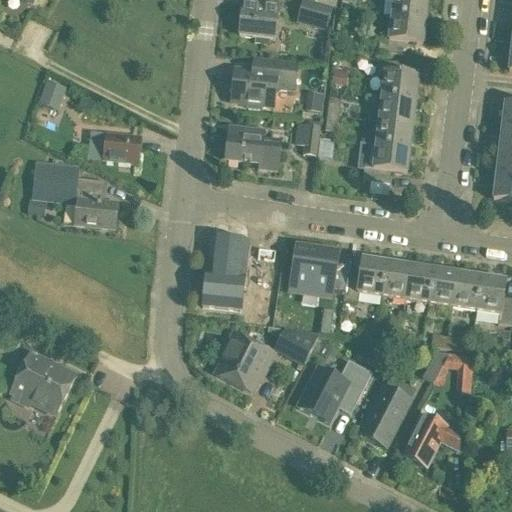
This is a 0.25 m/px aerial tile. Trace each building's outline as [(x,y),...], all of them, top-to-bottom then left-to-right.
[(393,0),(392,19),(426,23),(428,0),(393,0)] [(329,22),(333,10),(304,1),(300,13),(329,22)] [(278,7),(243,3),(239,39),(274,43),(278,7)] [(426,23),(392,19),(389,42),(380,41),(378,55),(405,58),(406,46),(423,48),(426,23)] [(381,100),(415,104),(418,80),(402,78),(403,66),(377,63),(376,76),(384,77),(381,100)] [(342,72),(333,71),(331,85),(340,86),(342,72)] [(273,110),(275,95),(280,91),(294,93),(296,81),(236,74),(236,73),(235,73),(234,83),(231,84),(229,89),(229,93),(232,95),(231,105),(232,105),(246,106),(248,111),(258,112),(262,108),(272,109),(272,110),(273,110)] [(38,106),(51,110),(60,88),(47,83),(38,106)] [(381,100),(378,124),(413,128),(415,104),(381,100)] [(328,102),(326,118),(338,119),(340,104),(328,102)] [(501,131),(511,132),(511,107),(504,107),(501,131)] [(338,119),(326,118),(324,133),(336,135),(338,119)] [(413,128),(378,124),(376,148),(410,152),(413,128)] [(304,150),(303,158),(316,160),(320,130),(298,128),(295,149),(304,150)] [(511,132),(501,131),(499,155),(511,156),(511,132)] [(227,140),(224,164),(259,167),(258,173),(278,175),(280,156),(262,154),(264,135),(238,132),(237,141),(227,140)] [(89,149),(87,163),(137,168),(140,141),(106,137),(105,151),(89,149)] [(410,152),(376,148),(373,171),(364,170),(363,184),(389,187),(390,175),(407,176),(410,152)] [(511,156),(499,155),(496,179),(511,180),(511,156)] [(78,196),(79,194),(75,194),(77,171),(35,166),(32,194),(74,199),(75,196),(78,196)] [(511,180),(496,179),(493,203),(511,205),(511,180)] [(79,194),(78,196),(75,228),(114,233),(117,208),(99,206),(100,196),(79,194)] [(249,273),(251,254),(252,246),(211,242),(208,270),(209,270),(208,278),(206,277),(203,309),(240,313),(244,273),(249,273)] [(258,252),(257,261),(273,263),(274,254),(258,252)] [(296,254),(290,292),(331,298),(337,261),(338,261),(338,259),(321,256),(320,257),(313,256),(313,255),(295,252),(295,254),(296,254)] [(381,300),(386,267),(362,263),(359,279),(347,277),(343,303),(356,305),(357,297),(381,300)] [(410,270),(386,267),(381,300),(405,304),(410,270)] [(410,270),(405,304),(428,308),(433,274),(410,270)] [(433,274),(428,308),(452,311),(457,278),(433,274)] [(481,281),(457,278),(452,311),(476,315),(481,281)] [(481,281),(476,315),(499,319),(497,327),(511,329),(511,322),(511,302),(503,301),(505,285),(481,281)] [(399,345),(401,332),(386,329),(384,343),(399,345)] [(416,335),(401,332),(399,345),(413,347),(416,335)] [(288,334),(278,353),(304,367),(319,339),(288,334)] [(265,375),(274,358),(233,337),(224,354),(227,355),(216,378),(251,396),(263,374),(265,375)] [(446,353),(448,340),(432,338),(430,350),(446,353)] [(463,343),(448,340),(446,353),(461,355),(463,343)] [(392,356),(381,351),(377,358),(388,364),(392,356)] [(410,355),(405,363),(414,368),(419,360),(410,355)] [(423,381),(433,387),(448,358),(436,356),(423,381)] [(31,406),(56,419),(75,379),(30,357),(11,397),(14,398),(11,403),(28,411),(31,406)] [(356,407),(371,377),(348,365),(339,383),(318,372),(297,411),(329,427),(343,400),(356,407)] [(410,405),(384,391),(360,438),(385,452),(410,405)] [(465,413),(465,422),(475,422),(475,412),(465,413)] [(446,431),(423,419),(402,460),(427,472),(440,446),(457,455),(458,455),(458,427),(450,423),(446,431)]
